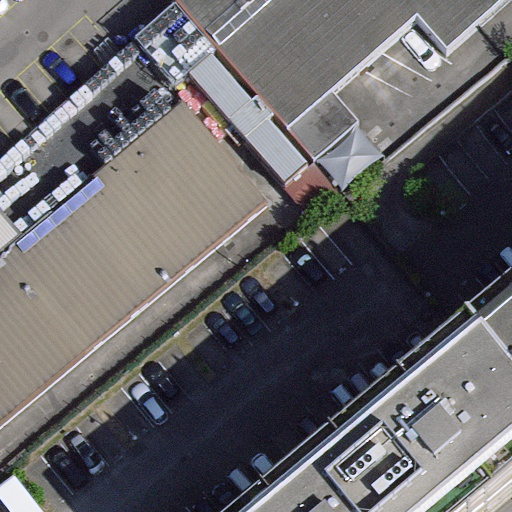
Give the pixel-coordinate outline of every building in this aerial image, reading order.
[(511,12),(511,0),(186,0),(178,8),(320,169),(362,132),(335,102),(422,26),(454,63),(511,12)] [(186,106),(0,260),(0,325),(30,302),(81,364),(270,207),(186,106)] [(0,431),(81,364),(30,302),(0,325),(0,431)] [(511,310),(468,347),(511,399),(511,310)] [(331,462),(372,511),(503,511),(511,505),(511,399),(468,347),(331,462)] [(372,511),(331,462),(269,511),(372,511)]
